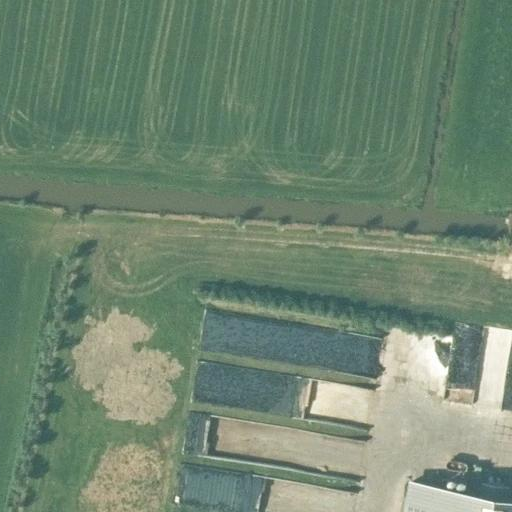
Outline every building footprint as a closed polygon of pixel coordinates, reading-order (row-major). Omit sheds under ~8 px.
[(205,308),(198,348),(217,351),(224,311),(205,308)] [(478,338),(474,404),(505,406),(509,340),(478,338)] [(368,391),(373,386),(371,384),(320,366),(314,385),(308,379),(311,369),(307,368),(299,393),(303,388),(316,392),(329,378),(324,393),(332,401),(327,415),(322,413),(318,424),(315,428),(322,434),(319,442),(334,447),(345,458),(361,463),(372,431),(359,427),(357,424),(368,391)] [(511,450),(499,448),(495,474),(511,476),(511,450)] [(511,511),(511,497),(501,496),(503,484),(485,481),(483,493),(429,485),(429,484),(412,481),(407,511),(511,511)]
